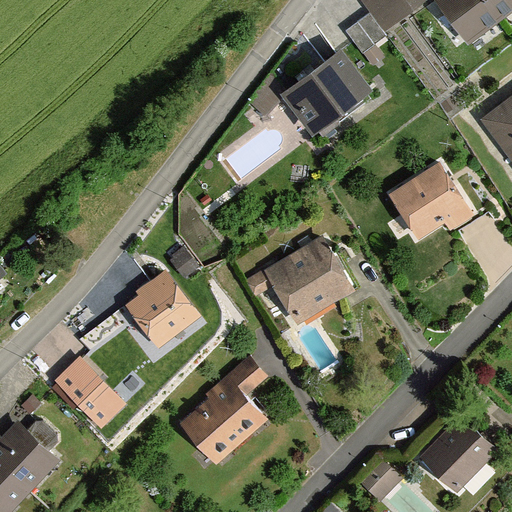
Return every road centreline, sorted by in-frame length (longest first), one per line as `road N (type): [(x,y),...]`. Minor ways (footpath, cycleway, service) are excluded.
road 1 (unclassified): [(305,0),(106,254),(0,364)]
road 2 (residential): [(294,511),(511,290)]
